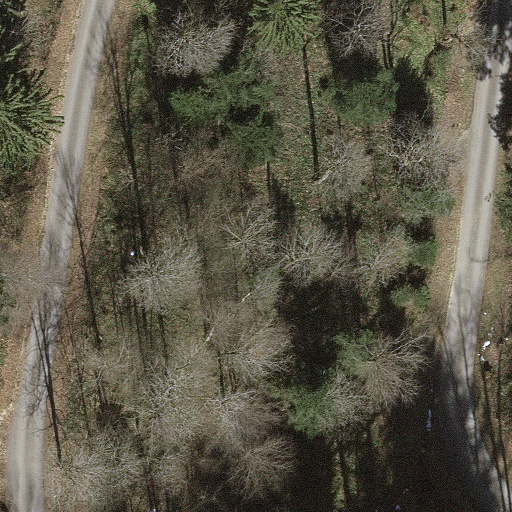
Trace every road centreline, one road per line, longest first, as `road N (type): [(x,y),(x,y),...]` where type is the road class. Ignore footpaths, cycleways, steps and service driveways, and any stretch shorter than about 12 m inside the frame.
road 1 (unclassified): [(511,505),(471,436),(458,381),(461,327),(498,150),(511,0)]
road 2 (unclassified): [(108,0),(47,331),(35,511)]
